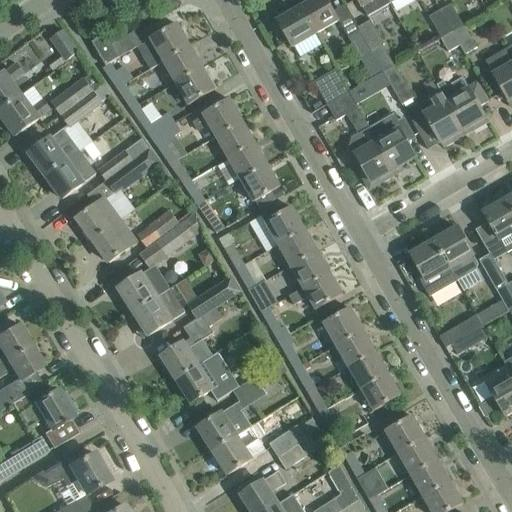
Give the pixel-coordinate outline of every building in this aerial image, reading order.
[(325,0),(314,0),(300,8),(315,36),(338,23),(325,0)] [(390,5),(386,0),(356,0),(362,10),(363,10),(367,17),(390,5)] [(440,12),(452,33),(464,26),(452,5),(440,12)] [(315,36),(300,8),(277,21),(292,49),(315,36)] [(428,19),(440,40),(452,33),(440,12),(428,19)] [(357,29),(359,32),(382,73),(395,66),(383,46),(384,45),(370,21),(357,29)] [(137,49),(147,67),(150,71),(163,63),(190,48),(177,26),(150,41),(150,42),(137,49)] [(477,49),(464,26),(452,33),(465,56),(477,49)] [(78,53),(63,32),(50,41),(65,62),(78,53)] [(370,80),(382,73),(359,32),(349,39),(359,57),(357,58),(370,80)] [(465,56),(452,33),(440,40),(453,63),(465,56)] [(91,43),(94,49),(104,66),(118,58),(104,35),(91,43)] [(163,63),(175,85),(202,69),(190,48),(163,63)] [(494,76),(499,87),(509,104),(511,102),(511,57),(507,49),(486,62),(494,76)] [(58,61),(47,68),(51,74),(53,73),(54,74),(60,69),(60,68),(62,66),(58,61)] [(116,90),(123,85),(132,79),(124,67),(115,74),(109,64),(101,70),(116,90)] [(11,85),(24,75),(16,65),(0,76),(0,112),(20,98),(11,85)] [(395,66),(382,73),(396,95),(402,106),(414,99),(395,66)] [(202,69),(175,85),(188,107),(215,91),(202,69)] [(396,95),(382,73),(370,80),(383,102),(396,95)] [(51,103),(61,116),(104,87),(99,79),(92,83),(88,77),(51,103)] [(436,87),(465,136),(487,124),(479,108),(487,103),(476,84),(468,89),(462,79),(447,88),(444,82),(436,87)] [(423,87),(436,110),(424,116),(429,124),(427,125),(429,128),(431,128),(443,149),(465,136),(436,87),(434,81),(423,87)] [(326,106),(348,93),(342,82),(320,94),(326,106)] [(130,111),(138,106),(123,85),(116,90),(130,111)] [(104,87),(61,116),(70,129),(102,105),(101,103),(111,97),(104,87)] [(357,108),(348,93),(326,106),(335,121),(357,108)] [(20,98),(0,112),(0,117),(15,138),(51,111),(42,100),(29,110),(20,98)] [(197,133),(209,127),(215,139),(242,123),(230,101),(203,116),(203,117),(192,123),(197,133)] [(168,113),(150,124),(138,106),(130,111),(149,138),(175,123),(168,113)] [(375,126),(369,129),(393,171),(415,158),(407,144),(415,139),(404,120),(398,123),(398,122),(394,115),(380,123),(375,126)] [(368,129),(363,121),(355,128),(354,129),(358,136),(353,139),(350,148),(362,169),(358,171),(369,191),(388,180),(386,175),(393,171),(369,129),(368,129)] [(156,149),(164,144),(180,133),(175,123),(149,138),(156,149)] [(228,160),(255,145),(242,123),(215,139),(228,160)] [(45,178),(67,162),(79,153),(63,130),(29,155),(45,178)] [(176,161),(164,144),(156,149),(169,167),(176,161)] [(240,182),(267,166),(255,145),(228,160),(240,182)] [(108,184),(152,152),(150,149),(133,162),(125,151),(98,171),(108,184)] [(108,184),(117,197),(161,164),(152,152),(108,184)] [(169,167),(183,187),(190,182),(176,161),(169,167)] [(67,162),(45,178),(62,201),(96,175),(88,164),(75,174),(67,162)] [(267,166),(240,182),(253,204),(280,188),(267,166)] [(204,202),(190,182),(183,187),(197,207),(204,202)] [(489,223),(494,232),(498,240),(507,254),(511,250),(511,209),(507,201),(505,197),(481,210),(489,223)] [(104,199),(92,208),(76,220),(93,242),(121,222),(104,199)] [(218,222),(204,202),(197,207),(211,227),(218,222)] [(292,209),(274,219),(265,224),(278,247),(305,231),(292,209)] [(124,300),(120,303),(128,317),(170,290),(155,267),(206,230),(196,213),(194,214),(193,211),(178,223),(180,225),(147,250),(139,255),(149,270),(117,290),(124,300)] [(137,237),(147,250),(180,225),(178,223),(170,212),(137,237)] [(137,244),(129,234),(121,222),(93,242),(109,264),(137,244)] [(473,256),(468,246),(458,229),(434,243),(457,282),(476,272),(478,264),(472,256),(473,256)] [(290,268),(317,253),(305,231),(278,247),(290,268)] [(243,266),(231,245),(235,244),(229,234),(218,241),(223,249),(236,271),(243,266)] [(457,282),(434,243),(411,256),(426,283),(440,275),(447,288),(457,282)] [(317,253),(290,268),(303,290),(329,274),(317,253)] [(255,287),(243,266),(236,271),(248,291),(255,287)] [(294,306),(308,298),(315,312),(342,296),(329,274),(303,290),(288,297),(294,306)] [(189,307),(191,310),(197,320),(215,309),(240,293),(231,279),(189,307)] [(268,310),(260,296),(268,291),(264,283),(255,287),(248,291),(261,314),(268,310)] [(509,313),(511,311),(511,293),(507,285),(496,291),(509,313)] [(170,290),(128,317),(143,339),(147,337),(148,338),(185,313),(170,290)] [(176,381),(199,367),(213,358),(202,341),(214,334),(209,326),(221,318),(215,309),(197,320),(183,329),(190,339),(161,358),(176,381)] [(280,330),(268,310),(261,314),(273,335),(280,330)] [(350,310),(333,320),(323,325),(336,348),(363,332),(350,310)] [(477,316),(473,319),(455,329),(462,340),(445,349),(446,350),(452,347),(483,328),(477,316)] [(0,337),(0,365),(31,347),(19,326),(0,337)] [(302,367),(290,346),(295,343),(286,327),(280,330),(273,335),(294,372),(302,367)] [(489,338),(483,328),(452,347),(457,357),(475,347),(489,338)] [(363,332),(336,348),(348,369),(375,354),(363,332)] [(31,347),(0,365),(0,378),(11,371),(18,383),(44,367),(31,347)] [(199,367),(176,381),(191,405),(210,393),(217,403),(234,392),(239,389),(217,354),(213,358),(199,367)] [(375,354),(348,369),(361,390),(388,375),(375,354)] [(506,418),(511,414),(511,377),(504,364),(503,364),(505,368),(484,380),(494,398),(478,407),(485,419),(501,410),(506,418)] [(314,389),(302,367),(294,372),(306,393),(314,389)] [(373,413),(383,407),(400,397),(388,375),(361,390),(373,413)] [(239,389),(234,392),(235,394),(243,407),(244,409),(265,395),(254,379),(239,389)] [(306,393),(319,415),(326,410),(314,389),(306,393)] [(0,411),(11,405),(3,390),(0,392),(0,411)] [(51,431),(44,435),(53,450),(78,435),(70,421),(73,419),(72,417),(77,414),(70,403),(66,406),(57,391),(30,407),(24,397),(14,403),(19,414),(17,415),(26,429),(43,419),(51,431)] [(236,404),(214,418),(197,429),(213,453),(238,437),(251,428),(236,404)] [(339,432),(326,410),(319,415),(331,436),(339,432)] [(398,455),(425,440),(412,418),(386,433),(398,455)] [(298,427),(269,445),(278,458),(311,437),(320,431),(312,419),(299,428),(298,427)] [(238,437),(213,453),(228,476),(266,452),(260,441),(246,450),(238,437)] [(319,450),(311,437),(278,458),(286,471),(319,450)] [(0,464),(0,482),(49,453),(40,438),(11,456),(12,457),(0,464)] [(411,477),(437,461),(425,440),(398,455),(411,477)] [(356,479),(364,475),(352,453),(344,458),(356,479)] [(87,511),(93,509),(86,496),(109,483),(93,455),(69,469),(64,459),(29,480),(45,488),(62,481),(67,488),(74,502),(57,511),(87,511)] [(450,483),(437,461),(411,477),(423,498),(450,483)] [(340,496),(315,511),(342,511),(360,501),(352,489),(340,467),(328,475),(340,496)] [(279,472),(257,486),(241,496),(250,511),(268,511),(279,505),(272,494),(287,485),(279,472)] [(364,475),(356,479),(369,501),(377,496),(368,481),(364,475)] [(450,483),(423,498),(431,511),(450,511),(462,505),(450,483)] [(279,505),(268,511),(304,511),(294,496),(279,505)] [(377,496),(369,501),(375,511),(385,511),(383,507),(377,496)] [(366,511),(360,501),(342,511),(366,511)]
